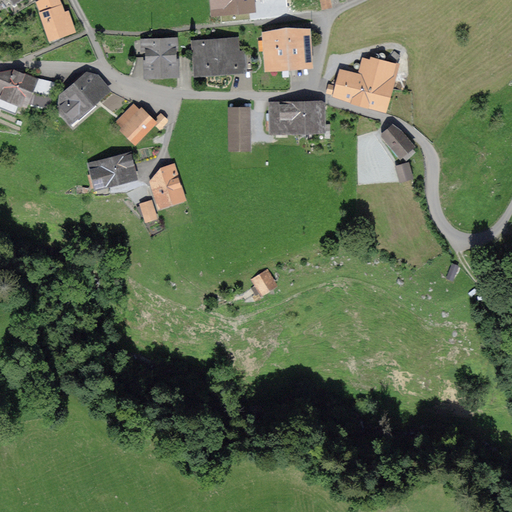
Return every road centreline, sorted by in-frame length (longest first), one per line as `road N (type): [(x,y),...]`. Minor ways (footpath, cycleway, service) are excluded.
road 1 (residential): [(312,96),(411,131),(433,163),(439,218),(456,235),(486,235),(511,207)]
road 2 (residential): [(108,72),(179,93),(312,96)]
